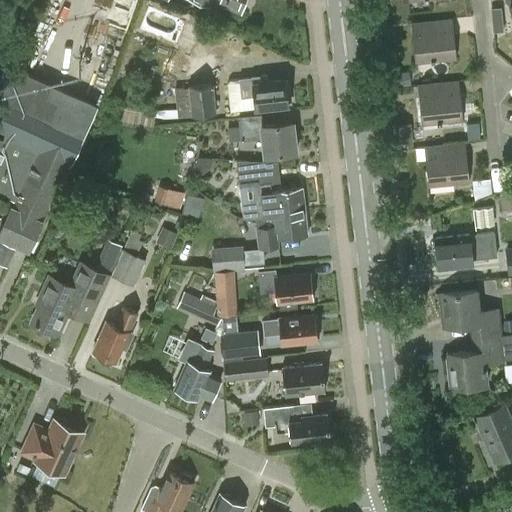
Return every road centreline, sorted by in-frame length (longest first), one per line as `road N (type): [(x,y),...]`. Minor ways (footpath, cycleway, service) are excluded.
road 1 (secondary): [(399,497),(340,0)]
road 2 (residential): [(399,497),(350,504),(322,494),(0,347)]
